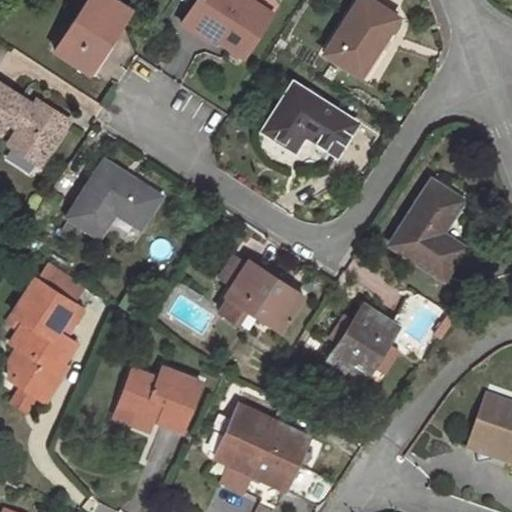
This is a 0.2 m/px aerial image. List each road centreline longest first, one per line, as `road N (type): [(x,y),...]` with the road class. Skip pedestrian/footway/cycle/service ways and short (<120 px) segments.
road 1 (residential): [(129,117),(326,247),(471,35)]
road 2 (residential): [(361,481),(473,345)]
road 3 (residential): [(511,153),(471,35)]
